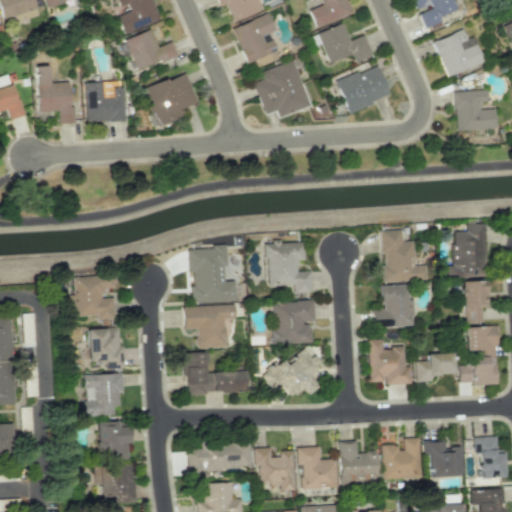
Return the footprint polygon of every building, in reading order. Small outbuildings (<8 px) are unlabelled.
[(35,16),(30,0),(0,0),(0,19),(21,14),(23,19),(35,16)] [(114,16),(121,33),(158,19),(150,0),(114,0),(117,6),(124,4),(127,11),(114,16)] [(215,0),(217,6),(224,4),(229,20),(258,11),(254,0),(215,0)] [(313,26),(349,13),(344,0),(308,0),(309,0),(316,0),(318,5),(306,9),(313,26)] [(407,0),(412,11),(415,9),(421,27),(438,21),(435,16),(454,9),(450,0),(407,0)] [(511,8),(511,0),(502,0),(507,11),(511,8)] [(246,70),(276,59),(266,32),(271,30),(266,14),(231,26),(246,70)] [(511,41),(511,19),(499,24),(504,38),(510,36),(511,41)] [(325,62),(349,53),(352,62),(369,55),(361,34),(346,40),(339,22),(314,32),(325,62)] [(134,70),(174,55),(169,41),(154,47),(147,29),(122,39),(134,70)] [(443,76),(480,62),(470,36),(463,39),(459,29),(429,41),(443,76)] [(307,106),(291,60),(248,76),(262,114),(273,110),(275,117),(307,106)] [(333,80),(345,112),(386,96),(374,64),(333,80)] [(67,81),(45,82),(45,65),(32,65),(34,111),(55,110),(55,123),(69,123),(67,81)] [(155,126),(180,116),(177,109),(195,101),(182,71),(140,88),(155,126)] [(121,120),(120,87),(107,87),(107,82),(81,83),(82,121),(121,120)] [(22,115),(17,101),(13,102),(7,84),(0,86),(0,108),(2,107),(6,120),(22,115)] [(493,128),(492,108),(476,109),(476,101),(484,101),(483,90),(451,91),(453,130),(493,128)] [(483,223),(462,223),(462,230),(450,230),(450,265),(444,265),(444,276),(483,276),(483,223)] [(379,281),(423,279),(423,265),(411,265),(410,241),(399,241),(398,229),(377,230),(379,281)] [(307,270),(293,270),(293,259),(301,259),(300,241),(262,242),(263,286),(289,286),(290,292),(308,292),(307,270)] [(221,246),(184,248),(186,272),(188,272),(190,302),(232,300),(231,280),(223,281),(221,246)] [(111,318),(110,297),(101,298),(100,288),(111,287),(111,274),(70,277),(71,295),(66,295),(67,307),(71,307),(72,316),(94,315),(94,319),(111,318)] [(485,307),(484,280),(458,281),(460,321),(479,320),(479,308),(485,307)] [(376,285),(376,299),(380,299),(381,308),(370,308),(370,325),(387,325),(387,326),(411,326),(410,299),(406,299),(406,284),(376,285)] [(311,300),(269,301),(270,344),(308,343),(307,321),(311,321),(311,300)] [(180,306),(181,328),(192,328),(193,347),(222,346),(221,318),(231,318),(231,304),(180,306)] [(32,346),(31,313),(19,313),(20,346),(32,346)] [(10,402),(0,402),(0,317),(5,317),(10,402)] [(495,384),(492,325),(461,327),(463,351),(474,350),(474,357),(466,358),(466,364),(454,365),(455,382),(468,381),(468,385),(495,384)] [(121,367),(120,344),(116,345),(115,327),(83,328),(84,368),(121,367)] [(400,347),(378,347),(378,339),(364,339),(365,383),(406,382),(406,366),(400,366),(400,347)] [(261,369),(270,389),(282,383),(288,395),(300,389),(302,394),(313,388),(305,371),(315,366),(307,349),(282,361),(281,360),(261,369)] [(202,372),(201,351),(181,352),(183,393),(242,391),(241,370),(202,372)] [(423,353),(424,360),(411,360),(412,381),(428,381),(427,375),(451,374),(450,352),(423,353)] [(111,414),(111,405),(116,405),(115,392),(119,392),(119,373),(80,374),(81,415),(111,414)] [(92,421),(94,458),(126,457),(125,426),(115,426),(114,420),(92,421)] [(0,423),(9,423),(11,455),(0,455),(0,423)] [(500,477),(499,453),(493,453),(492,436),(471,436),(471,452),(476,452),(476,478),(500,477)] [(378,446),(379,478),(417,477),(415,437),(399,438),(399,445),(378,446)] [(459,475),(458,446),(441,447),(441,439),(420,440),(420,453),(424,453),(425,477),(459,475)] [(337,483),(375,481),(373,450),(353,451),(352,440),(335,441),(337,483)] [(247,466),(246,441),(196,443),(196,450),(183,450),(184,476),(203,475),(203,471),(217,470),(217,467),(247,466)] [(293,447),(293,465),(297,464),(297,488),(333,487),(332,458),(315,459),(315,446),(293,447)] [(289,450),(276,450),(276,456),(267,457),(267,447),(251,447),(253,485),(275,484),(276,490),(291,490),(289,450)] [(131,464),(91,464),(91,485),(96,485),(96,496),(109,496),(109,504),(131,503),(131,464)] [(238,511),(237,498),(228,499),(227,482),(196,483),(197,500),(193,501),(193,511),(238,511)] [(503,511),(502,487),(467,489),(467,505),(474,504),(474,511),(503,511)] [(457,511),(458,503),(424,504),(423,511),(457,511)]
